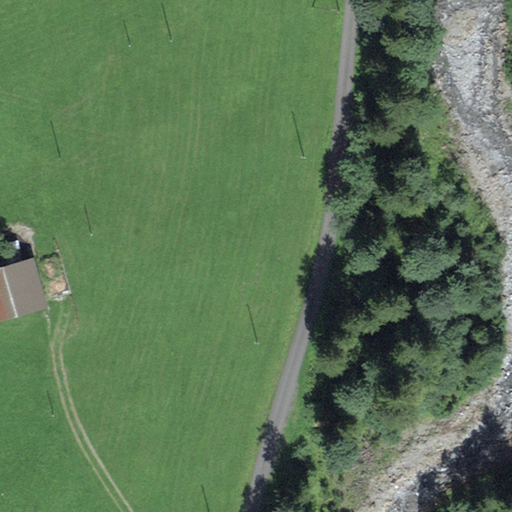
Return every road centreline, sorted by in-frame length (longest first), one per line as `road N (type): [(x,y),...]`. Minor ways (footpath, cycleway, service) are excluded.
road 1 (unclassified): [(357,0),(325,256),(253,511)]
road 2 (track): [(52,327),(74,426),(131,511)]
